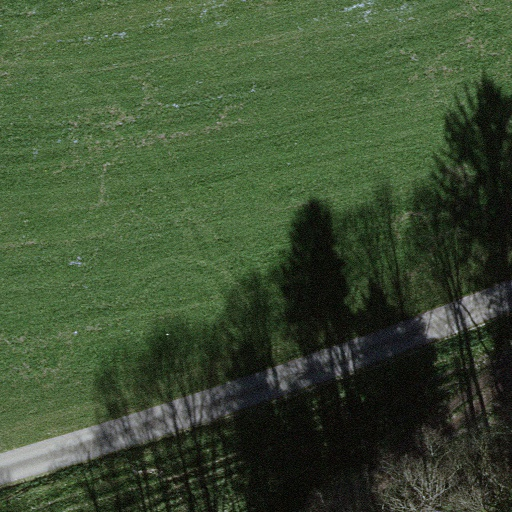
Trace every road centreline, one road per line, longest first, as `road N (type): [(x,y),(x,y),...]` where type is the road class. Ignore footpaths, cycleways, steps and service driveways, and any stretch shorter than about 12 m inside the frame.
road 1 (unclassified): [(511,299),(0,462)]
road 2 (track): [(511,380),(347,511)]
